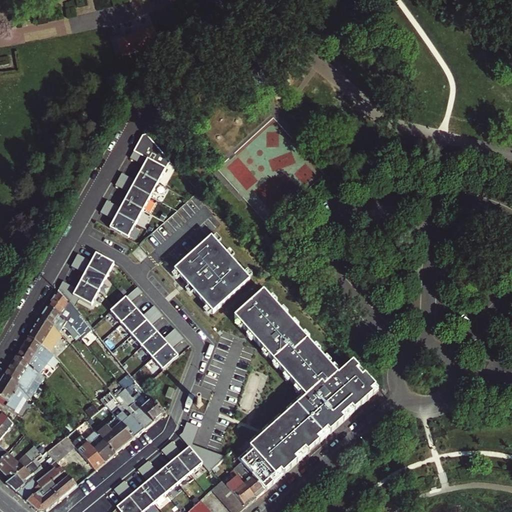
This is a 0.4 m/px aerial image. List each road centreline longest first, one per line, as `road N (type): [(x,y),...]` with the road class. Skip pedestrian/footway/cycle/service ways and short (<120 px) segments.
road 1 (residential): [(72,234),(122,259),(200,346),(168,432),(76,511)]
road 2 (residential): [(72,234),(133,131),(156,109)]
road 3 (residential): [(0,360),(72,234)]
